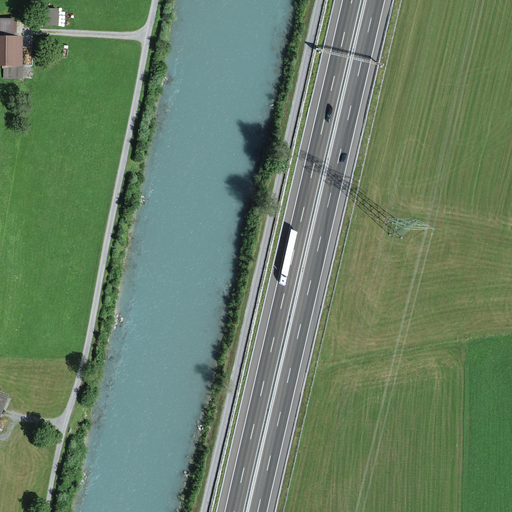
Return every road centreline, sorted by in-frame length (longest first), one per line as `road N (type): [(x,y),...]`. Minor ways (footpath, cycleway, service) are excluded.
road 1 (motorway): [(351,0),(234,511)]
road 2 (motorway): [(258,511),(375,0)]
road 3 (track): [(318,0),(204,511)]
road 4 (track): [(47,511),(147,36)]
